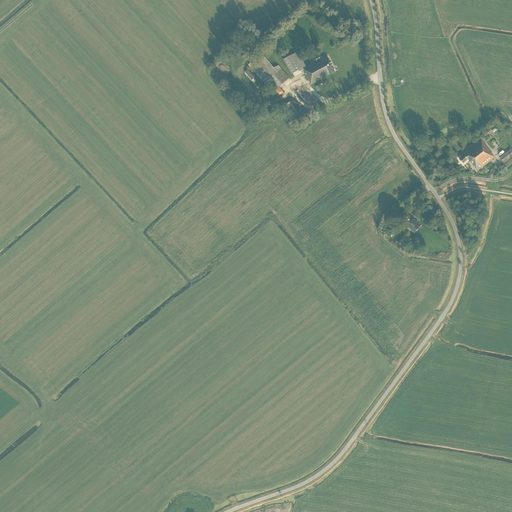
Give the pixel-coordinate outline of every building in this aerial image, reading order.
[(291,75),(306,66),(297,52),(283,60),(291,75)] [(278,68),(275,71),(260,53),(249,63),(268,85),(279,96),(283,92),(279,87),(288,79),(278,68)] [(320,61),(318,57),(315,58),(316,61),(318,60),(319,61),(303,69),(306,74),(305,74),(312,88),(313,87),(314,89),(317,88),(315,86),(317,85),(315,82),(335,71),(327,57),(320,61)] [(251,80),(254,78),(247,69),(244,72),(251,80)] [(293,123),(301,117),(290,102),(282,108),(293,123)] [(477,171),(494,158),(491,154),(491,153),(482,141),(467,152),(468,153),(460,160),(463,164),(469,159),(477,171)] [(503,163),(511,156),(511,150),(511,149),(500,158),(503,163)] [(414,233),(420,225),(404,211),(400,216),(409,223),(406,226),(414,233)]
